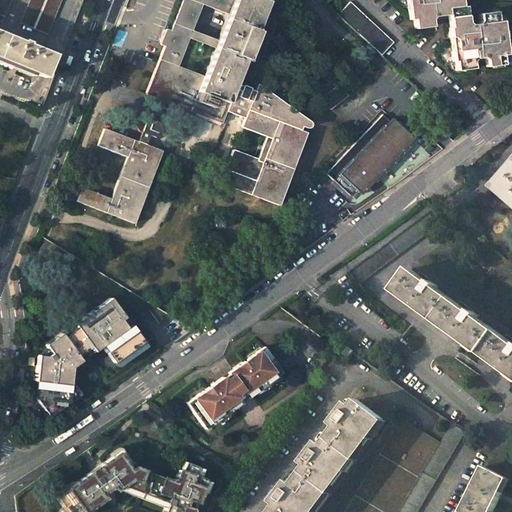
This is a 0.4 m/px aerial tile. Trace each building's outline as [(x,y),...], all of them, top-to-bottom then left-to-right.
[(0,0),(0,13),(3,15),(9,0),(0,0)] [(30,0),(21,22),(48,33),(61,0),(30,0)] [(159,112),(136,125),(138,132),(140,133),(137,142),(103,130),(97,146),(126,157),(111,199),(81,188),(76,201),(134,223),(161,151),(143,144),(146,135),(152,137),(160,138),(168,135),(161,120),(166,118),(171,104),(222,122),(228,104),(232,97),(268,2),(262,0),(182,0),(171,31),(166,30),(161,45),(165,47),(146,95),(163,101),(159,112)] [(409,0),(411,10),(415,9),(418,6),(417,0),(409,0)] [(417,0),(418,6),(415,9),(411,10),(412,19),(416,18),(417,27),(435,25),(435,19),(437,14),(452,12),(452,9),(466,6),(464,0),(417,0)] [(395,42),(351,1),(339,15),(382,56),(395,42)] [(499,8),(482,11),(483,19),(481,23),(473,23),(470,22),(469,6),(466,6),(452,9),(452,12),(454,28),(452,28),(453,39),(458,39),(459,40),(460,48),(459,51),(455,51),(456,61),(459,60),(459,70),(477,67),(477,61),(476,59),(478,56),(487,55),(489,59),(490,65),(507,62),(506,53),(510,52),(509,42),(505,43),(502,41),(500,33),(503,29),(507,28),(505,19),(501,20),(499,8)] [(500,33),(502,41),(505,43),(509,42),(507,28),(503,29),(500,33)] [(300,46),(285,29),(283,31),(281,30),(280,31),(278,31),(277,32),(276,33),(275,35),(275,37),(273,39),(287,56),(300,46)] [(50,52),(0,31),(0,58),(19,67),(41,76),(50,52)] [(343,86),(341,83),(339,85),(321,100),(331,112),(350,97),(342,87),(343,86)] [(280,115),(232,97),(228,104),(248,112),(276,123),(280,115)] [(276,123),(248,112),(241,128),(270,139),(255,181),(225,169),(221,183),(278,205),(305,134),(276,123)] [(383,115),(326,174),(349,196),(363,182),(367,186),(410,141),(383,115)] [(429,145),(424,149),(428,153),(432,148),(429,145)] [(511,167),(496,186),(511,199),(511,167)] [(334,183),(330,188),(334,191),(338,187),(334,183)] [(439,224),(429,211),(349,271),(359,283),(439,224)] [(427,282),(409,269),(393,292),(511,378),(511,343),(476,318),(478,315),(471,310),(469,313),(435,288),(436,286),(429,280),(427,282)] [(37,355),(31,398),(35,399),(44,411),(54,403),(57,407),(76,393),(69,383),(70,367),(80,361),(77,356),(90,347),(93,351),(101,346),(104,343),(108,349),(105,352),(113,363),(142,342),(130,324),(126,328),(120,320),(124,317),(110,298),(73,324),(76,328),(63,337),(61,333),(44,345),(47,348),(51,353),(47,356),(37,355)] [(125,317),(124,317),(120,320),(126,328),(130,324),(125,317)] [(146,346),(142,342),(113,363),(116,367),(146,346)] [(205,387),(185,402),(202,427),(233,405),(239,401),(238,399),(243,395),(245,397),(251,393),(281,372),(263,346),(227,372),(228,373),(222,378),(221,376),(205,387)] [(354,351),(347,346),(342,353),(348,358),(354,351)] [(90,347),(77,356),(80,361),(93,351),(90,347)] [(93,408),(100,403),(98,400),(90,405),(93,408)] [(315,511),(382,421),(356,402),(351,408),(350,407),(344,415),(341,413),(337,419),(340,421),(315,454),(313,452),(308,458),(311,460),(285,494),(283,492),(278,498),(281,500),(275,507),(276,508),(273,511),(315,511)] [(54,403),(44,411),(48,416),(58,409),(57,407),(54,403)] [(419,432),(398,420),(345,511),(399,511),(439,444),(419,432)] [(418,511),(464,433),(451,425),(439,444),(399,511),(418,511)] [(66,456),(74,451),(71,447),(64,452),(66,456)] [(196,466),(182,461),(179,470),(176,469),(172,481),(132,466),(129,461),(124,465),(116,452),(97,466),(101,472),(93,479),(88,472),(58,494),(66,504),(62,507),(65,511),(83,511),(103,498),(100,494),(105,490),(111,486),(114,490),(120,485),(165,503),(161,511),(191,511),(193,508),(189,507),(191,501),(195,502),(204,478),(193,473),(196,466)] [(491,511),(508,481),(483,468),(460,511),(491,511)]
